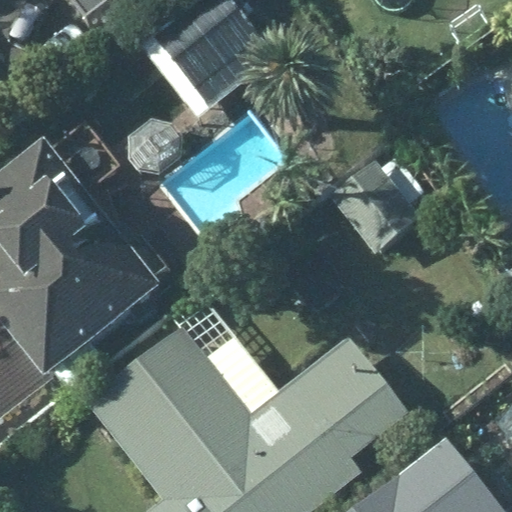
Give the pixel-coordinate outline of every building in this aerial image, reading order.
[(62,0),(90,36),(136,0),(62,0)] [(199,123),(283,61),(236,0),(219,0),(147,55),(199,123)] [(0,425),(166,301),(54,148),(0,187),(0,425)] [(376,258),(421,225),(380,171),(336,204),(376,258)] [(323,511),(364,480),(357,471),(412,427),(347,346),(256,419),(187,333),(88,412),(166,510),(163,511),(323,511)] [(374,511),(501,511),(451,450),(374,511)]
